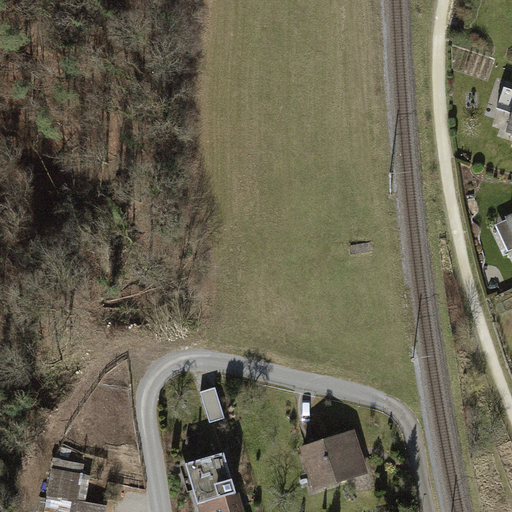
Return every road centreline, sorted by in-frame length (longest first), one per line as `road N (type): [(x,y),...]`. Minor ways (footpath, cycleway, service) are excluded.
road 1 (residential): [(430,511),(413,428),(402,411),(206,360),(176,363),(152,388),(163,511)]
road 2 (track): [(511,404),(456,239),(438,59),(445,0)]
